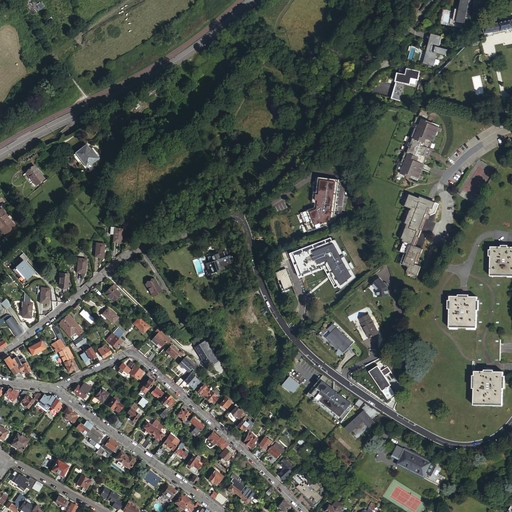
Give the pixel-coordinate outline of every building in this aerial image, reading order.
[(19,0),(24,9),(26,7),(32,16),(47,5),(43,0),(42,0),(36,4),(33,0),(19,0)] [(454,27),(462,10),(467,0),(458,0),(455,6),(450,4),(441,20),(454,27)] [(54,14),(45,19),(48,24),(57,18),(54,14)] [(480,28),(481,36),(494,33),(511,29),(511,20),(492,25),(492,26),(480,28)] [(440,36),(430,34),(424,65),(434,67),(436,54),(445,55),(446,50),(437,49),(440,36)] [(85,39),(78,44),(83,51),(91,46),(85,39)] [(78,44),(60,57),(65,65),(83,51),(78,44)] [(420,71),(400,67),(397,79),(391,98),(400,101),(406,82),(409,84),(411,78),(417,79),(420,71)] [(229,78),(232,81),(238,75),(235,72),(229,78)] [(437,132),(438,128),(439,125),(428,122),(430,117),(429,116),(430,112),(422,109),(418,118),(417,118),(414,125),(416,125),(414,129),(411,138),(409,138),(407,143),(409,143),(407,148),(405,147),(403,153),(405,153),(401,163),(400,167),(398,166),(396,173),(397,174),(394,183),(402,186),(404,182),(405,183),(407,177),(418,181),(419,179),(420,176),(427,158),(428,155),(429,151),(430,149),(437,132)] [(181,128),(185,131),(190,125),(191,123),(189,121),(188,122),(187,122),(181,128)] [(87,144),(74,155),(82,165),(83,163),(86,167),(90,164),(91,165),(100,158),(93,150),(92,151),(87,144)] [(34,165),(26,172),(36,184),(45,178),(34,165)] [(308,232),(333,222),(339,180),(319,177),(317,192),(314,191),(312,203),(315,203),(315,207),(300,213),(308,232)] [(427,219),(429,215),(428,214),(430,208),(432,209),(435,203),(420,197),(419,198),(406,193),(402,206),(409,208),(408,210),(407,210),(402,223),(404,223),(407,225),(406,228),(402,226),(399,235),(404,237),(403,240),(399,252),(407,255),(406,256),(404,255),(400,264),(408,267),(407,272),(417,276),(421,266),(418,265),(419,261),(423,249),(416,246),(426,218),(427,219)] [(0,209),(0,230),(3,235),(14,226),(0,209)] [(127,226),(118,226),(117,233),(116,240),(126,241),(127,226)] [(336,240),(292,256),(300,275),(326,265),(340,291),(356,278),(336,240)] [(108,242),(99,241),(98,256),(106,256),(108,242)] [(489,274),(504,274),(511,273),(511,243),(505,244),(490,244),(489,274)] [(224,261),(224,260),(223,255),(208,260),(213,275),(223,271),(221,265),(225,264),(224,261)] [(230,255),(224,257),(227,265),(233,263),(230,255)] [(89,258),(80,257),(78,272),(87,273),(89,258)] [(293,286),(286,268),(274,273),(281,290),(293,286)] [(70,274),(62,273),(60,288),(64,288),(64,293),(68,293),(68,288),(69,288),(70,274)] [(380,278),(369,287),(373,293),(374,297),(388,296),(387,288),(386,288),(386,285),(380,278)] [(162,294),(155,281),(146,287),(154,299),(162,294)] [(116,289),(118,287),(114,284),(112,286),(112,285),(105,293),(113,301),(120,293),(116,289)] [(51,288),(42,287),(41,302),(49,303),(51,288)] [(477,324),(477,295),(464,295),(449,294),(449,324),(477,324)] [(5,299),(0,303),(0,304),(4,309),(6,309),(10,306),(5,299)] [(23,301),(21,315),(30,317),(32,302),(23,301)] [(118,317),(108,307),(102,314),(112,323),(118,317)] [(94,319),(83,309),(80,313),(91,322),(94,319)] [(0,318),(0,323),(6,320),(15,337),(22,333),(10,313),(0,318)] [(361,320),(371,338),(380,334),(370,315),(361,320)] [(75,326),(67,317),(61,322),(66,330),(65,331),(70,337),(75,332),(73,330),(74,329),(73,328),(75,326)] [(149,326),(139,317),(133,323),(143,333),(149,326)] [(262,347),(270,343),(272,349),(277,346),(268,326),(265,327),(261,320),(251,325),(262,347)] [(159,327),(155,330),(158,333),(152,340),(157,344),(159,343),(162,345),(167,339),(161,333),(163,331),(159,327)] [(345,354),(353,343),(343,335),(342,336),(331,327),(326,333),(330,336),(326,341),(339,352),(340,350),(345,354)] [(170,337),(163,331),(161,333),(167,339),(168,339),(170,337)] [(0,348),(1,348),(10,342),(5,336),(4,335),(3,336),(1,334),(0,334),(0,336),(1,337),(0,337),(0,338),(1,339),(0,339),(0,348)] [(90,345),(86,339),(83,334),(74,340),(77,345),(81,343),(85,350),(85,352),(80,355),(85,362),(90,359),(96,355),(94,352),(93,350),(90,345)] [(125,348),(129,346),(115,334),(111,339),(109,341),(116,348),(119,344),(125,348)] [(196,345),(201,342),(198,336),(192,340),(196,345)] [(57,350),(64,346),(60,339),(51,344),(55,351),(57,350)] [(206,339),(201,342),(196,345),(209,365),(219,359),(206,339)] [(45,347),(41,340),(29,347),(32,354),(45,347)] [(180,352),(182,349),(174,341),(171,345),(180,352)] [(68,343),(66,344),(64,346),(57,350),(68,371),(73,369),(71,365),(73,364),(71,359),(75,357),(68,343)] [(100,361),(104,359),(103,357),(111,352),(106,343),(94,352),(96,355),(100,361)] [(174,359),(179,353),(180,352),(171,345),(166,351),(174,359)] [(209,365),(196,345),(195,346),(208,366),(209,365)] [(253,347),(247,349),(252,364),(258,362),(253,347)] [(148,358),(152,362),(157,356),(153,352),(148,358)] [(14,377),(23,378),(17,366),(13,358),(11,360),(9,356),(4,359),(13,374),(14,377)] [(194,370),(196,368),(185,357),(179,363),(188,371),(191,367),(194,370)] [(23,378),(28,379),(25,372),(30,369),(26,362),(26,361),(19,364),(19,365),(17,366),(23,378)] [(135,365),(135,364),(131,361),(127,366),(131,370),(135,365)] [(125,373),(127,375),(128,374),(131,370),(127,366),(122,363),(118,368),(119,369),(125,373)] [(131,370),(128,374),(136,380),(137,379),(139,380),(142,376),(141,374),(143,372),(135,365),(131,370)] [(388,386),(391,384),(385,376),(392,371),(388,366),(382,370),(379,365),(371,370),(387,395),(392,392),(388,386)] [(179,387),(183,390),(188,384),(194,389),(200,381),(191,373),(185,380),(179,387)] [(503,404),(503,373),(490,373),(476,373),(475,373),(475,388),(475,404),(503,404)] [(283,384),(293,393),(301,384),(291,375),(283,384)] [(148,390),(154,383),(146,376),(142,381),(144,383),(139,389),(145,394),(148,390)] [(176,383),(179,387),(185,380),(181,377),(176,383)] [(307,395),(341,422),(354,406),(320,379),(307,395)] [(80,386),(75,393),(82,398),(83,398),(85,399),(88,395),(86,393),(90,387),(85,383),(82,387),(80,386)] [(209,390),(203,384),(197,390),(202,396),(209,390)] [(109,392),(102,387),(95,396),(102,401),(109,392)] [(158,399),(163,393),(156,387),(151,393),(158,399)] [(13,390),(11,388),(8,388),(4,394),(12,400),(18,393),(16,393),(17,392),(13,389),(13,390)] [(25,395),(28,391),(23,390),(19,396),(22,399),(25,395)] [(218,398),(218,397),(212,391),(206,398),(210,401),(211,400),(214,402),(218,398)] [(37,402),(38,401),(43,394),(37,393),(33,398),(37,402)] [(46,404),(49,406),(56,398),(52,395),(43,394),(38,401),(43,405),(46,404)] [(174,401),(167,394),(158,404),(162,407),(165,403),(168,406),(174,401)] [(28,397),(25,395),(22,399),(20,402),(27,408),(33,401),(29,397),(28,397)] [(113,398),(107,405),(112,409),(113,408),(118,412),(123,405),(116,400),(118,397),(115,395),(113,398)] [(143,396),(138,403),(144,408),(149,401),(143,396)] [(228,403),(229,405),(232,402),(226,397),(220,404),(224,408),(225,407),(228,403)] [(59,402),(59,401),(56,398),(49,406),(57,412),(61,407),(60,406),(61,404),(59,402)] [(135,404),(134,403),(127,412),(131,415),(129,418),(133,421),(138,414),(134,411),(136,408),(134,406),(135,404)] [(189,421),(192,417),(184,410),(187,407),(184,404),(179,409),(181,410),(176,415),(186,423),(189,421)] [(243,416),(247,412),(245,410),(239,404),(236,407),(231,413),(236,417),(236,416),(238,418),(241,415),(243,416)] [(209,413),(214,408),(214,407),(211,405),(206,410),(209,413)] [(76,416),(77,414),(67,406),(63,412),(65,414),(66,416),(65,417),(73,423),(77,417),(76,416)] [(350,433),(364,420),(370,427),(375,422),(364,409),(345,427),(350,433)] [(168,413),(164,410),(160,416),(163,419),(168,413)] [(116,427),(120,420),(121,420),(117,417),(112,424),(116,427)] [(203,426),(192,417),(189,421),(200,430),(203,426)] [(91,428),(93,425),(86,420),(83,425),(80,423),(76,428),(85,435),(86,435),(91,428)] [(143,428),(151,434),(160,422),(158,420),(155,424),(153,423),(151,425),(146,421),(143,426),(144,427),(143,428)] [(250,425),(243,420),(238,426),(241,429),(242,428),(245,431),(250,425)] [(158,432),(164,425),(160,422),(151,434),(155,437),(152,441),(155,444),(158,440),(159,440),(163,435),(158,432)] [(102,436),(91,428),(86,435),(96,443),(102,436)] [(17,431),(13,439),(15,440),(12,445),(9,450),(13,453),(16,447),(22,450),(24,446),(26,446),(27,444),(26,443),(29,438),(17,431)] [(178,439),(179,437),(176,435),(171,431),(163,442),(171,449),(178,440),(178,439)] [(219,438),(211,431),(205,437),(214,445),(219,438)] [(244,442),(247,446),(248,444),(252,448),(255,445),(253,443),(255,441),(254,441),(257,438),(254,435),(249,431),(244,442)] [(276,438),(269,431),(260,442),(267,448),(276,438)] [(142,446),(145,448),(152,439),(149,436),(147,439),(142,446)] [(139,444),(142,446),(147,439),(144,437),(139,444)] [(214,445),(205,437),(204,439),(203,443),(208,447),(212,447),(214,445)] [(121,446),(110,438),(104,445),(103,447),(103,449),(113,456),(116,453),(121,446)] [(184,443),(180,440),(174,451),(182,457),(186,451),(181,448),(184,443)] [(226,449),(230,445),(226,442),(221,448),(222,449),(225,451),(220,457),(225,462),(232,454),(226,449)] [(282,452),(274,445),(269,450),(277,458),(282,452)] [(164,451),(159,448),(154,455),(159,458),(164,451)] [(407,449),(406,451),(422,459),(423,457),(407,449)] [(422,459),(406,451),(400,461),(412,467),(411,469),(421,474),(422,471),(427,473),(432,462),(423,457),(422,459)] [(125,454),(121,452),(115,459),(130,469),(136,461),(128,456),(127,457),(124,455),(125,454)] [(194,456),(188,463),(191,466),(190,468),(195,473),(204,462),(203,462),(204,461),(202,460),(203,459),(199,455),(197,458),(194,456)] [(166,463),(170,466),(174,459),(170,456),(166,463)] [(69,465),(58,459),(51,470),(56,472),(56,471),(59,472),(59,474),(63,476),(69,465)] [(277,478),(283,484),(288,479),(294,473),(292,471),(294,468),(286,459),(281,464),(287,470),(285,472),(284,471),(277,478)] [(223,477),(215,470),(208,479),(216,485),(223,477)] [(149,471),(145,477),(151,482),(150,483),(154,486),(160,479),(149,471)] [(242,489),(244,487),(239,483),(242,479),(233,472),(226,485),(229,487),(227,489),(231,492),(232,491),(237,495),(242,489)] [(311,484),(300,473),(291,482),(293,484),(292,486),(295,489),(296,488),(304,497),(304,498),(314,509),(321,502),(320,502),(323,499),(322,498),(323,497),(317,490),(321,486),(318,483),(323,478),(320,475),(311,484)] [(88,485),(90,486),(97,478),(92,475),(90,479),(82,474),(77,483),(83,486),(82,489),(84,491),(88,485)] [(190,482),(195,485),(201,478),(199,477),(200,477),(196,474),(190,482)] [(23,487),(30,491),(32,487),(37,480),(30,477),(23,487)] [(38,491),(43,484),(37,480),(32,487),(38,491)] [(177,496),(182,490),(178,488),(176,491),(169,485),(162,494),(170,499),(174,494),(177,496)] [(100,494),(114,502),(112,506),(119,509),(124,502),(116,499),(119,495),(104,487),(100,494)] [(207,494),(214,499),(217,494),(213,491),(215,489),(212,487),(207,494)] [(242,489),(237,495),(243,499),(242,500),(247,504),(250,499),(253,494),(247,489),(244,487),(242,489)] [(184,497),(186,494),(183,491),(178,497),(174,502),(184,509),(187,505),(195,511),(199,506),(200,504),(197,502),(195,505),(188,500),(189,499),(189,498),(187,497),(186,497),(185,498),(184,497)] [(214,499),(223,506),(227,500),(218,492),(217,494),(214,499)] [(2,511),(3,511),(7,511),(10,509),(11,509),(15,511),(25,496),(20,493),(15,499),(16,500),(13,504),(9,501),(2,511)] [(65,508),(70,501),(59,495),(55,502),(65,508)] [(29,511),(33,506),(24,500),(19,508),(24,511),(25,511),(26,511),(29,511)] [(284,511),(290,505),(283,500),(277,507),(284,511)] [(73,511),(77,506),(72,502),(67,510),(69,511),(73,511)] [(137,511),(139,509),(127,502),(123,510),(126,511),(128,511),(129,511),(130,511),(137,511)]
